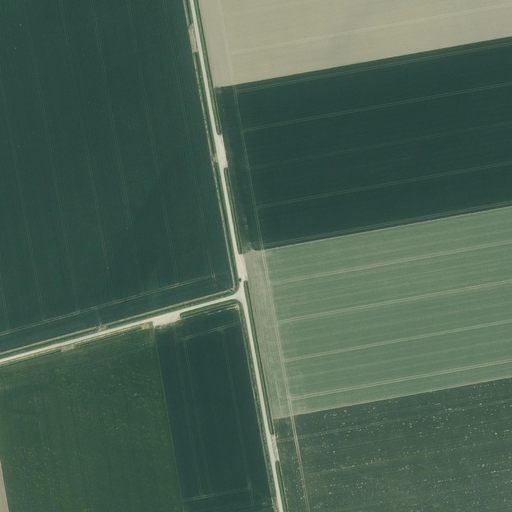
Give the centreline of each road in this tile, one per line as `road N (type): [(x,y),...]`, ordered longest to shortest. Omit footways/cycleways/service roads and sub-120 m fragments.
road 1 (unclassified): [(242,293),(191,0)]
road 2 (unclassified): [(0,361),(242,293)]
road 3 (unclassified): [(281,511),(242,293)]
